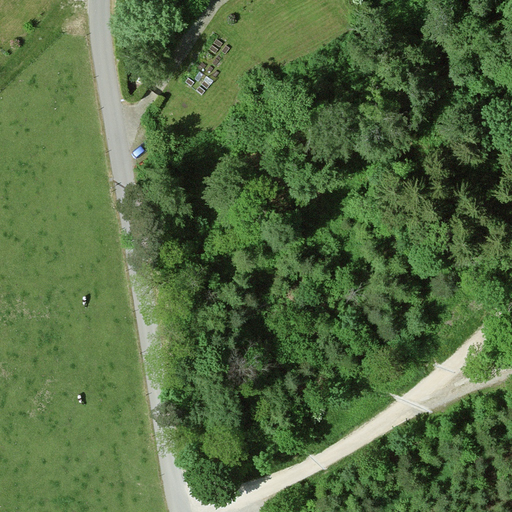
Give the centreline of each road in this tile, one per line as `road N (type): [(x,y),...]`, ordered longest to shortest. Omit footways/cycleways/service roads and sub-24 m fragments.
road 1 (residential): [(180,511),(101,0)]
road 2 (track): [(221,511),(421,398)]
road 3 (track): [(421,398),(511,311)]
